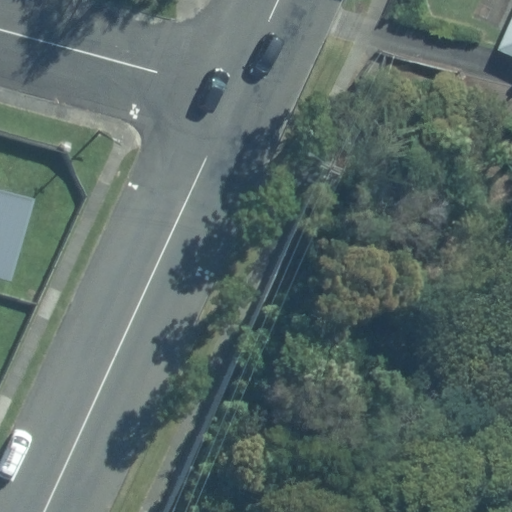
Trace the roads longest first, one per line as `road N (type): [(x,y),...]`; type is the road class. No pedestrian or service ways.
road 1 (secondary): [(235,95),(46,511)]
road 2 (residential): [(235,95),(0,32)]
